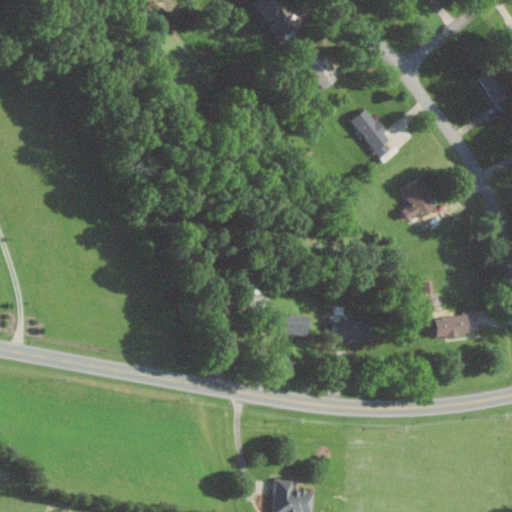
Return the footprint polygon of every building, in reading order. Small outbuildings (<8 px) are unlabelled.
[(255,0),(277,39),(293,30),(276,0),(255,0)] [(339,79),(320,47),(303,57),(322,89),(339,79)] [(501,111),(511,104),(511,91),(498,66),(481,76),(501,111)] [(380,156),(389,149),(385,143),(391,139),(368,106),(352,118),(380,156)] [(411,216),(418,213),(420,216),(437,209),(423,177),(402,185),(411,206),(408,207),(411,216)] [(476,311),(432,316),(435,337),(469,334),(468,326),(477,325),(476,311)] [(283,333),(309,335),(310,315),(284,314),(283,333)] [(334,319),(334,338),(372,339),(372,320),(334,319)] [(313,511),(315,490),(294,489),(295,480),(278,479),(275,511),(313,511)]
